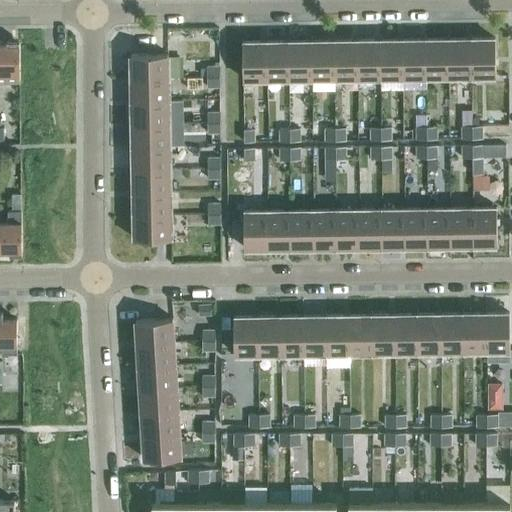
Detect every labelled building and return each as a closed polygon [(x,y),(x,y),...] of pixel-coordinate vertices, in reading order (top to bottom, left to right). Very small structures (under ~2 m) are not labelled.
[(496,75),(496,37),(473,38),(473,75),(496,75)] [(427,76),(427,38),(404,39),(404,76),(427,76)] [(450,75),(450,38),(427,38),(427,76),(450,75)] [(473,75),(473,38),(450,38),(450,75),(473,75)] [(192,39),(191,55),(223,56),(223,39),(192,39)] [(358,77),(358,39),(335,40),(335,77),(358,77)] [(381,76),(381,39),(358,39),(358,77),(381,76)] [(404,76),(404,39),(381,39),(381,76),(404,76)] [(289,78),(289,40),(266,41),(266,78),(289,78)] [(312,77),(312,40),(289,40),(289,78),(312,77)] [(335,77),(335,40),(312,40),(312,77),(335,77)] [(266,78),(266,41),(243,41),(243,78),(266,78)] [(0,80),(20,80),(20,43),(0,43),(0,80)] [(169,76),(168,53),(131,54),(132,77),(169,76)] [(207,66),(207,76),(220,76),(220,65),(207,66)] [(169,99),(169,76),(132,77),(132,100),(169,99)] [(220,86),(220,76),(207,76),(208,86),(220,86)] [(170,122),(169,99),(132,100),(132,123),(170,122)] [(208,111),(208,122),(220,121),(220,111),(208,111)] [(221,132),(220,121),(208,122),(208,132),(221,132)] [(170,145),(170,122),(132,123),(133,146),(170,145)] [(473,138),(472,125),(462,125),(462,138),(473,138)] [(483,125),(472,125),(473,138),(483,138),(483,125)] [(381,139),(381,126),(371,126),(371,139),(381,139)] [(392,126),(381,126),(381,139),(392,139),(392,126)] [(427,138),(427,126),(417,126),(417,138),(427,138)] [(437,126),(427,126),(427,138),(437,138),(437,126)] [(290,140),(290,127),(280,128),(280,140),(290,140)] [(300,127),(290,127),(290,140),(301,140),(300,127)] [(336,140),(336,127),(325,127),(325,140),(336,140)] [(346,127),(336,127),(336,140),(346,139),(346,127)] [(255,128),(244,128),(244,141),(255,141),(255,128)] [(438,144),(427,145),(427,157),(438,157),(438,144)] [(473,157),(473,144),(462,144),(463,157),(473,157)] [(483,144),(473,144),(473,157),(483,157),(483,144)] [(171,168),(170,145),(133,146),(133,169),(171,168)] [(382,158),(382,145),(371,145),(371,158),(382,158)] [(392,145),(382,145),(382,158),(392,158),(392,145)] [(427,157),(427,145),(417,145),(417,157),(427,157)] [(291,159),(290,146),(280,147),(280,159),(291,159)] [(301,146),(290,146),(291,159),(301,159),(301,146)] [(336,159),(336,146),(326,146),(326,159),(336,159)] [(346,146),(336,146),(336,159),(346,158),(346,146)] [(244,147),(245,160),(255,160),(255,147),(244,147)] [(208,157),(208,167),(221,167),(221,157),(208,157)] [(473,173),(484,173),(483,157),(473,157),(473,173)] [(221,177),(221,167),(208,167),(208,177),(221,177)] [(171,191),(171,168),(133,169),(134,192),(171,191)] [(171,214),(171,191),(134,192),(134,215),(171,214)] [(8,222),(0,221),(0,250),(22,251),(22,210),(21,210),(21,193),(12,193),(12,210),(8,210),(8,222)] [(208,203),(209,213),(221,213),(221,202),(208,203)] [(497,244),(497,206),(474,207),(474,244),(497,244)] [(428,245),(428,207),(405,208),(406,245),(428,245)] [(451,244),(451,207),(428,207),(428,245),(451,244)] [(474,244),(474,207),(451,207),(451,244),(474,244)] [(360,246),(359,208),(336,209),(337,246),(360,246)] [(383,245),(382,208),(359,208),(360,246),(383,245)] [(406,245),(405,208),(382,208),(383,245),(406,245)] [(291,247),(290,209),(267,210),(268,247),(291,247)] [(314,246),(313,209),(290,209),(291,247),(314,246)] [(337,246),(336,209),(313,209),(314,246),(337,246)] [(268,247),(267,210),(244,210),(245,247),(268,247)] [(221,223),(221,213),(209,213),(209,223),(221,223)] [(172,237),(171,214),(134,215),(134,238),(172,237)] [(199,314),(213,313),(212,301),(198,302),(199,314)] [(18,344),(17,318),(3,318),(3,311),(0,311),(0,348),(2,349),(2,354),(17,353),(17,344),(18,344)] [(510,349),(510,311),(487,312),(487,349),(510,349)] [(441,350),(441,312),(418,313),(418,350),(441,350)] [(464,350),(464,312),(441,312),(441,350),(464,350)] [(487,349),(487,312),(464,312),(464,350),(487,349)] [(373,351),(372,313),(349,314),(350,351),(373,351)] [(396,351),(395,313),(372,313),(373,351),(396,351)] [(418,350),(418,313),(395,313),(396,351),(418,350)] [(304,352),(303,314),(280,315),(281,352),(304,352)] [(327,352),(326,314),(303,314),(304,352),(327,352)] [(350,351),(349,314),(326,314),(327,352),(350,351)] [(258,352),(257,315),(234,315),(235,353),(258,352)] [(281,352),(280,315),(257,315),(258,352),(281,352)] [(173,317),(136,319),(137,342),(174,340),(173,317)] [(215,329),(203,329),(203,339),(215,339),(215,329)] [(215,350),(215,339),(203,339),(203,350),(215,350)] [(176,363),(174,340),(137,342),(139,365),(176,363)] [(177,386),(176,363),(139,365),(140,389),(177,386)] [(215,375),(203,375),(203,385),(215,385),(215,375)] [(494,380),(494,406),(509,406),(509,381),(494,380)] [(215,395),(215,385),(203,385),(202,395),(215,395)] [(179,409),(177,386),(140,389),(141,412),(179,409)] [(180,432),(179,409),(141,412),(143,435),(180,432)] [(258,426),(258,413),(248,413),(248,426),(258,426)] [(268,426),(268,413),(258,413),(258,426),(268,426)] [(303,426),(303,413),(293,413),(293,426),(303,426)] [(314,426),(314,413),(303,413),(303,426),(314,426)] [(349,426),(349,413),(339,413),(339,426),(349,426)] [(359,426),(359,413),(349,413),(349,426),(359,426)] [(394,426),(394,413),(384,413),(384,426),(394,426)] [(405,426),(405,413),(394,413),(394,426),(405,426)] [(440,426),(440,413),(430,413),(430,426),(440,426)] [(450,426),(450,413),(440,413),(440,426),(450,426)] [(486,426),(486,413),(475,413),(475,426),(486,426)] [(496,426),(496,413),(486,413),(486,426),(496,426)] [(215,420),(202,420),(202,431),(215,431),(215,420)] [(215,441),(215,431),(202,431),(202,441),(215,441)] [(181,456),(180,432),(143,435),(144,458),(181,456)] [(245,445),(245,432),(234,432),(234,445),(244,445),(245,445)] [(255,432),(245,432),(245,445),(255,445),(255,432)] [(290,445),(290,432),(280,432),(280,445),(290,445)] [(301,432),(290,432),(290,445),(301,445),(301,432)] [(343,445),(343,432),(333,432),(333,445),(343,445)] [(353,432),(343,432),(343,445),(353,445),(353,432)] [(395,445),(395,432),(385,432),(385,445),(395,445)] [(406,432),(395,432),(395,445),(406,445),(406,432)] [(441,445),(441,432),(431,432),(431,445),(441,445)] [(451,432),(441,432),(441,445),(451,445),(451,432)] [(487,445),(487,432),(476,432),(476,445),(487,445)] [(497,432),(487,432),(487,445),(497,445),(497,432)] [(233,445),(233,458),(244,458),(244,445),(234,445),(233,445)] [(202,450),(202,460),(215,460),(215,450),(202,450)] [(199,482),(199,469),(189,469),(189,482),(199,482)] [(209,469),(199,469),(199,482),(209,482),(209,469)] [(166,470),(166,483),(176,483),(176,470),(166,470)] [(0,511),(15,511),(15,499),(0,498),(0,511)] [(175,511),(176,502),(152,502),(152,511),(175,511)] [(198,511),(199,502),(176,502),(175,511),(198,511)] [(221,511),(222,502),(199,502),(198,511),(221,511)] [(244,511),(245,502),(222,502),(221,511),(244,511)] [(267,511),(268,502),(245,502),(244,511),(267,511)] [(290,511),(291,502),(268,502),(267,511),(290,511)] [(313,511),(314,502),(291,502),(290,511),(313,511)] [(336,511),(337,502),(314,502),(313,511),(336,511)] [(372,511),(372,502),(349,502),(349,511),(372,511)] [(395,511),(395,502),(372,502),(372,511),(395,511)] [(418,511),(418,502),(395,502),(395,511),(418,511)] [(441,511),(441,502),(418,502),(418,511),(441,511)] [(464,511),(464,502),(441,502),(441,511),(464,511)] [(487,511),(487,502),(464,502),(464,511),(487,511)] [(510,511),(510,502),(487,502),(487,511),(510,511)]
